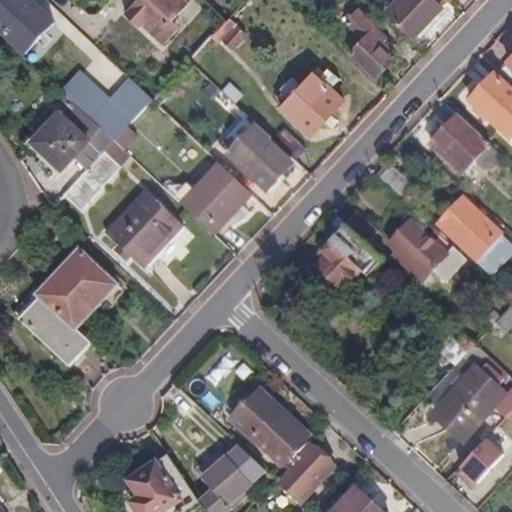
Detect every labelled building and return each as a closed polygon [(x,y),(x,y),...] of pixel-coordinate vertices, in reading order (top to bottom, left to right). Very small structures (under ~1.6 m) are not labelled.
[(57,22),(32,0),(0,0),(0,36),(24,59),(57,22)] [(169,22),(187,3),(185,1),(184,0),(138,0),(125,14),(140,28),(142,26),(163,46),(177,30),(169,22)] [(234,13),(243,3),(239,0),(231,0),(226,6),(234,13)] [(236,27),(261,0),(246,0),(243,3),(234,13),(228,20),(236,27)] [(437,12),(442,6),(434,0),(397,0),(388,10),(418,39),(431,25),(428,21),(437,12)] [(396,55),(382,42),(387,37),(357,10),(346,22),(364,39),(351,52),(377,76),(396,55)] [(431,25),(441,15),(437,12),(428,21),(431,25)] [(230,49),(244,34),(236,27),(228,20),(226,21),(211,38),(217,43),(220,40),(230,49)] [(352,89),(341,78),(348,70),(336,59),(329,67),(322,62),(310,75),(302,68),(293,78),(300,85),(290,96),(320,124),(352,89)] [(511,59),(500,72),(511,83),(511,59)] [(107,100),(78,73),(60,92),(64,95),(75,106),(90,119),(107,100)] [(511,91),(495,76),(471,102),(510,139),(511,137),(511,91)] [(126,130),(152,101),(128,79),(107,100),(90,119),(100,128),(115,142),(126,130)] [(241,97),(228,83),(220,91),(234,103),(241,97)] [(65,117),(75,106),(64,95),(57,102),(63,109),(60,112),(62,114),(65,117)] [(35,143),(63,170),(90,140),(89,139),(100,128),(90,119),(75,106),(65,117),(62,114),(35,143)] [(218,143),(269,191),(297,161),(296,160),(274,140),(245,114),(218,143)] [(489,145),(459,116),(431,146),(462,174),(489,145)] [(123,150),(135,138),(126,130),(115,142),(123,150)] [(305,150),(284,130),(274,140),(296,160),(305,150)] [(123,150),(115,142),(107,151),(120,165),(129,155),(123,150)] [(77,211),(120,165),(107,151),(64,198),(77,211)] [(214,234),(252,194),(221,165),(198,189),(192,184),(171,185),(167,181),(162,186),(214,234)] [(413,189),(391,168),(380,180),(402,201),(408,194),(413,189)] [(141,269),(181,226),(145,193),(105,236),(141,269)] [(422,206),(408,194),(402,201),(416,213),(422,206)] [(510,244),(485,220),(486,219),(464,197),(438,225),(460,246),(463,243),(488,267),(510,244)] [(379,232),(357,212),(346,223),(368,244),(379,232)] [(468,261),(440,236),(436,240),(433,236),(429,240),(411,223),(390,245),(407,261),(403,265),(422,283),(434,271),(447,283),(468,261)] [(361,285),(383,262),(344,226),(321,251),(326,256),(316,266),(342,291),(353,279),(361,285)] [(119,286),(81,251),(39,297),(36,294),(16,316),(71,368),(92,346),(77,333),(119,286)] [(508,332),(511,327),(511,310),(510,309),(506,313),(497,322),(508,332)] [(458,365),(476,345),(462,332),(458,336),(461,338),(458,341),(453,337),(441,350),(458,365)] [(472,434),(508,396),(499,387),(503,382),(484,364),(479,369),(476,367),(441,405),(472,434)] [(449,374),(454,368),(450,364),(445,370),(449,374)] [(312,443),(258,393),(228,425),(281,476),(312,443)] [(472,434),(441,405),(435,411),(467,440),(472,434)] [(479,483),(504,455),(487,439),(462,467),(478,482),(479,483)] [(332,475),(331,465),(312,447),(290,470),(294,473),(281,487),(302,507),(332,475)] [(243,492),(262,477),(233,449),(201,474),(212,488),(200,498),(211,511),(225,511),(230,508),(227,504),(234,499),(237,503),(246,495),(243,492)] [(194,511),(202,506),(169,457),(131,483),(136,490),(142,499),(134,505),(138,511),(194,511)] [(478,482),(462,467),(457,473),(472,488),(478,482)] [(142,499),(136,490),(127,495),(134,505),(142,499)] [(379,511),(357,491),(336,511),(379,511)] [(230,508),(237,503),(234,499),(227,504),(230,508)]
